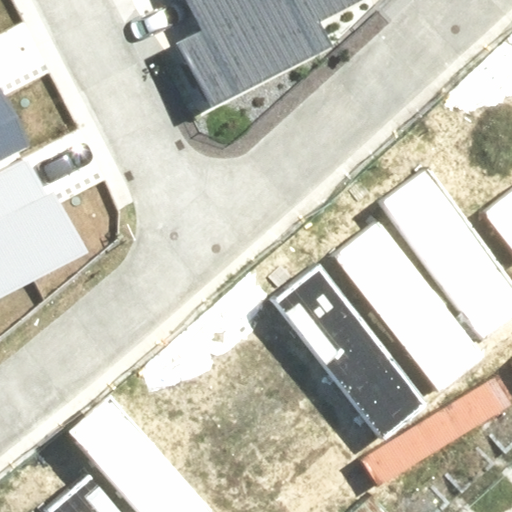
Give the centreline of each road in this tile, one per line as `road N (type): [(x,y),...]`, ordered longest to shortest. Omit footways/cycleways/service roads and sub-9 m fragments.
road 1 (residential): [(465,0),(196,244)]
road 2 (residential): [(196,244),(70,0)]
road 3 (residential): [(196,244),(0,412)]
